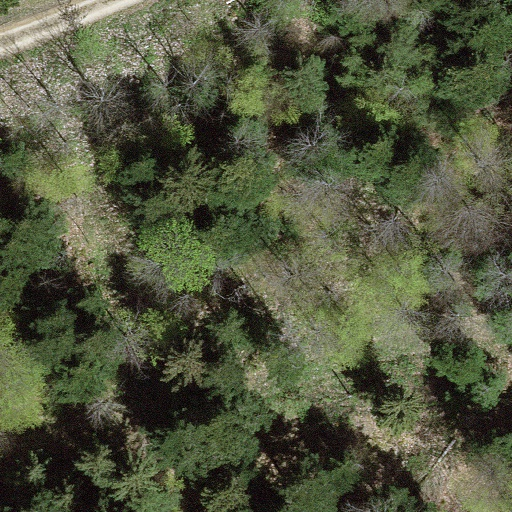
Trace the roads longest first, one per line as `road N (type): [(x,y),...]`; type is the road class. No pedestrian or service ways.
road 1 (track): [(0,455),(511,325)]
road 2 (track): [(0,49),(122,0)]
